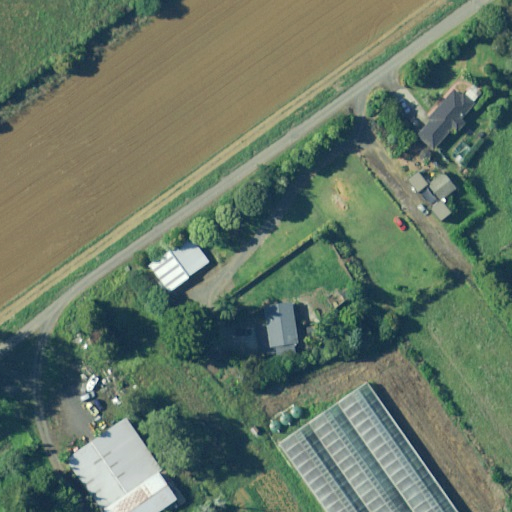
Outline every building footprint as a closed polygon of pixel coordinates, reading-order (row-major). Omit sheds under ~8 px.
[(431,87),(425,78),(413,86),(419,95),(431,87)] [(486,95),(475,85),(465,96),(457,89),(429,119),(431,121),(418,135),(434,150),(451,132),(456,137),(467,125),(462,121),(486,95)] [(456,188),(444,173),(429,185),(441,200),(456,188)] [(426,187),(417,174),(409,180),(418,193),(426,187)] [(453,213),(441,201),(432,209),(443,222),(453,213)] [(211,260),(195,239),(175,255),(172,251),(152,267),(171,291),(211,260)] [(301,352),(294,303),(265,307),(271,347),(277,346),(279,356),(301,352)] [(439,511),(355,393),(264,458),(302,511),(439,511)] [(159,460),(129,417),(67,460),(103,511),(159,511),(170,505),(173,511),(188,501),(169,474),(159,460)]
